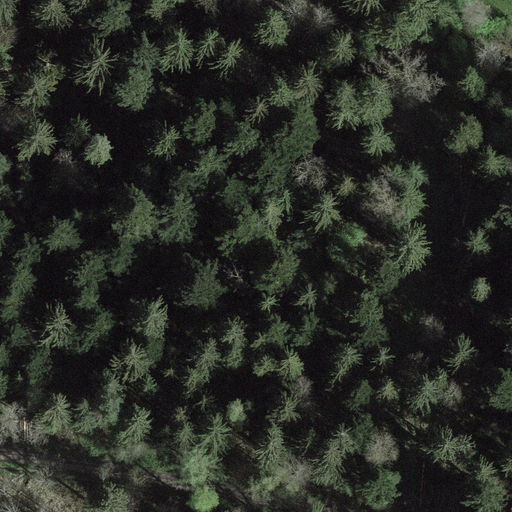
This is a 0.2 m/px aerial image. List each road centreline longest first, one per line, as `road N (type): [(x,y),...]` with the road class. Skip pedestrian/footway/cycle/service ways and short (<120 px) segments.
road 1 (track): [(355,0),(430,105),(457,191),(427,350),(409,511)]
road 2 (track): [(350,511),(0,452)]
